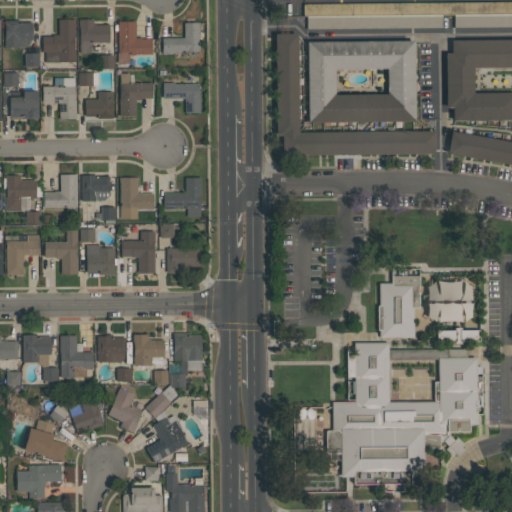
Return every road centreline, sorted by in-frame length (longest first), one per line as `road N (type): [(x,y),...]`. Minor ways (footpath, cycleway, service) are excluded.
road 1 (secondary): [(258,310),(255,27)]
road 2 (tertiary): [(231,309),(0,304)]
road 3 (residential): [(231,186),(441,185)]
road 4 (residential): [(0,149),(168,148)]
road 5 (secondary): [(231,309),(231,462)]
road 6 (secondary): [(258,511),(258,387)]
